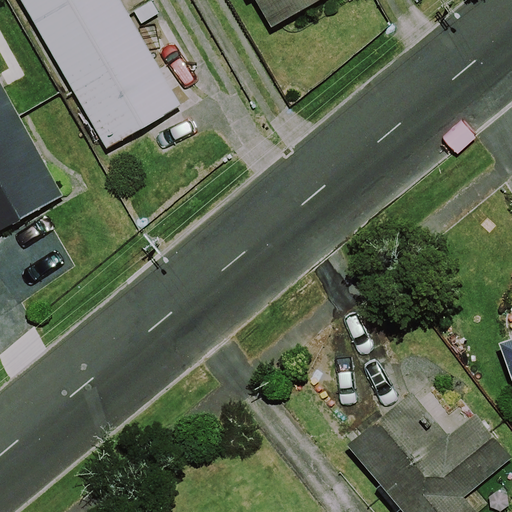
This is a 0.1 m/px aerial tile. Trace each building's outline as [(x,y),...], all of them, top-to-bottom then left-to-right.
[(179,105),(119,0),(21,0),(105,147),(179,105)] [(255,0),(270,26),(315,0),(255,0)] [(0,83),(0,228),(61,196),(0,83)] [(511,335),(498,340),(511,380),(511,335)] [(447,433),(410,389),(347,443),(405,511),(476,511),(463,496),(511,455),(474,410),(447,433)]
